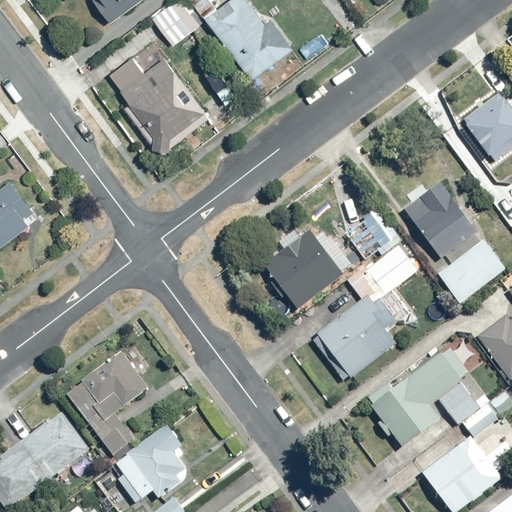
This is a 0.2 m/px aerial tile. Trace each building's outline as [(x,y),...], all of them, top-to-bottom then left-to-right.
[(140,0),(104,0),(106,1),(100,5),(112,22),(140,0)] [(201,24),(183,0),(171,0),(151,16),(174,45),(201,24)] [(190,0),(204,17),(254,79),(293,48),(271,20),(267,24),(248,0),(225,0),(222,3),(214,9),(207,0),(190,0)] [(111,73),(123,87),(120,90),(156,134),(156,148),(171,149),(171,139),(207,110),(163,55),(159,58),(147,44),(111,73)] [(511,108),(500,93),(464,120),(496,163),(511,150),(511,108)] [(511,178),(492,193),(511,219),(511,178)] [(0,186),(0,245),(38,217),(9,180),(0,186)] [(479,233),(472,223),(481,216),(474,205),(464,212),(442,181),(404,207),(441,260),(479,233)] [(344,233),(365,261),(400,235),(379,207),(344,233)] [(345,275),(343,272),(354,264),(333,237),(323,245),(310,228),(297,238),(292,232),(278,242),(284,250),(266,264),(299,309),(345,275)] [(505,266),(483,239),(439,274),(460,301),(480,286),(505,266)] [(419,270),(398,244),(381,257),(348,281),(363,301),(319,334),(352,378),(397,344),(388,332),(414,312),(396,287),(419,270)] [(511,290),(511,291),(511,292),(511,320),(511,321),(507,315),(478,335),(509,378),(511,376),(511,290)] [(82,382),(66,394),(112,454),(134,438),(115,413),(149,388),(121,351),(81,381),(82,382)] [(464,422),(482,406),(463,381),(462,379),(465,377),(445,351),(394,389),(388,382),(367,398),(372,405),(404,447),(442,419),(431,406),(430,404),(438,399),(438,400),(458,426),(464,422)] [(482,406),(464,422),(475,437),(495,422),(501,418),(488,401),(482,406)] [(0,457),(0,500),(7,510),(90,450),(62,412),(0,457)] [(167,423),(126,453),(158,497),(180,481),(175,474),(185,468),(173,451),(183,444),(167,423)] [(457,511),(502,478),(497,472),(511,460),(511,447),(509,443),(511,440),(511,428),(508,423),(499,430),(478,446),(472,437),(424,473),(452,511),(457,511)] [(188,511),(176,495),(153,511),(188,511)] [(511,511),(511,496),(490,511),(511,511)]
